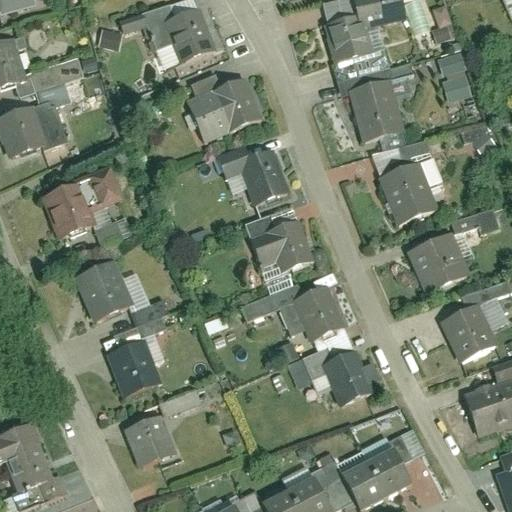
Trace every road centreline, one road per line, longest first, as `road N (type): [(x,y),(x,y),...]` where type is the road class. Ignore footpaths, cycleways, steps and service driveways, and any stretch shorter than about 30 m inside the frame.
road 1 (residential): [(238,0),(276,68),(385,350),(472,511)]
road 2 (residential): [(0,234),(116,511)]
